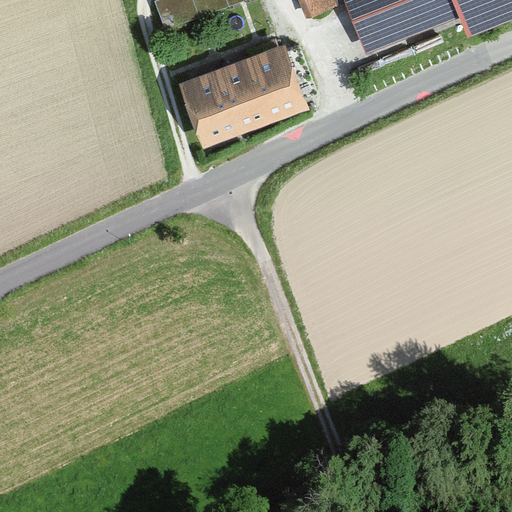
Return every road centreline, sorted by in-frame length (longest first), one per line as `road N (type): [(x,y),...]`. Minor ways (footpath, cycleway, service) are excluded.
road 1 (tertiary): [(0,290),(194,185),(511,43)]
road 2 (track): [(238,165),(361,511)]
